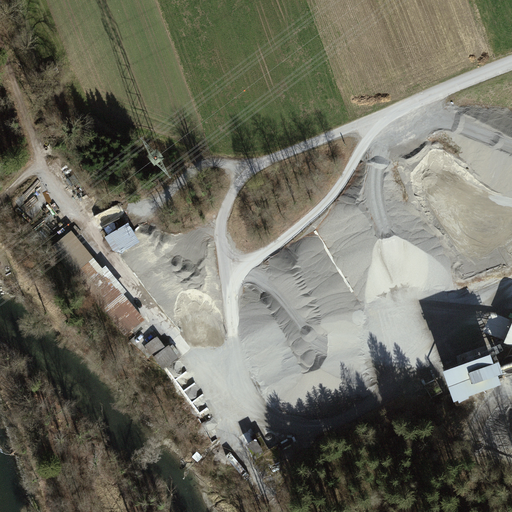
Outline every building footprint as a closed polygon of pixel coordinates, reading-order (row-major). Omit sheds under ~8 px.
[(57,71),(54,65),(43,71),(46,78),(57,71)] [(19,204),(25,215),(36,208),(30,198),(19,204)] [(105,236),(115,255),(141,241),(130,222),(105,236)] [(55,250),(82,283),(90,277),(83,267),(93,260),(73,236),(55,250)] [(83,267),(90,277),(82,283),(104,311),(106,309),(126,334),(143,320),(93,260),(83,267)] [(155,339),(146,346),(161,366),(162,365),(165,369),(172,363),(169,360),(175,355),(169,347),(165,350),(155,339)] [(458,401),(470,397),(468,391),(456,395),(458,401)] [(258,437),(246,444),(255,460),(253,461),(263,478),(272,473),(268,467),(284,457),(277,445),(269,450),(259,433),(256,434),(258,437)] [(290,440),(280,445),(282,449),(292,443),(290,440)]
